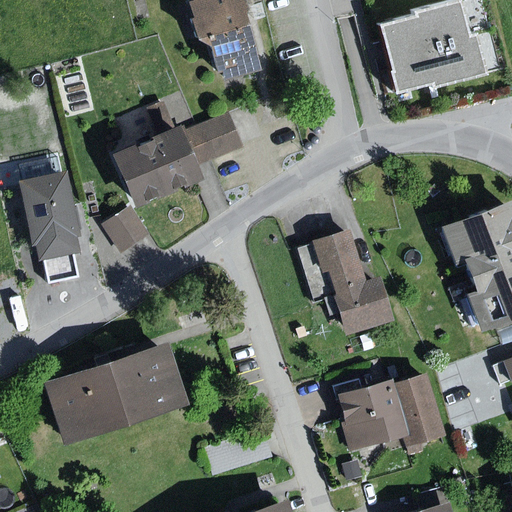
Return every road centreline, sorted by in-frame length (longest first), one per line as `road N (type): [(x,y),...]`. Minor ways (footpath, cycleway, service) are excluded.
road 1 (residential): [(325,511),(225,227)]
road 2 (residential): [(225,227),(75,326),(0,361)]
road 3 (residential): [(416,132),(347,149),(225,227)]
